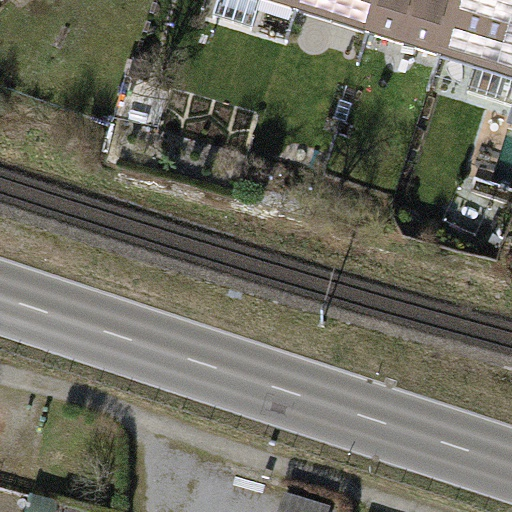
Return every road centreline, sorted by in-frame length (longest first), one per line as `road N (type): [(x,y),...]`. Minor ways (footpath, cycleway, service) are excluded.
road 1 (secondary): [(511,460),(0,292)]
road 2 (track): [(419,511),(0,378)]
